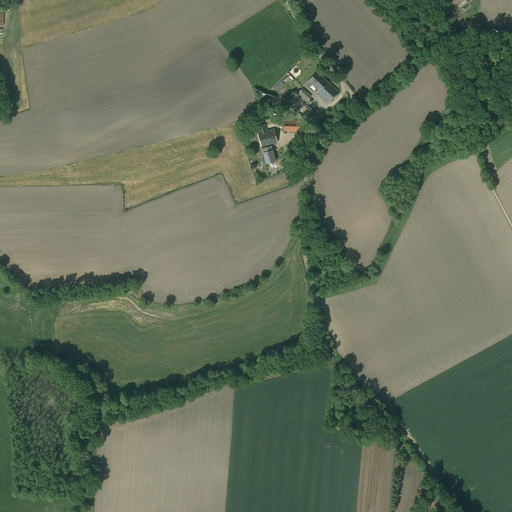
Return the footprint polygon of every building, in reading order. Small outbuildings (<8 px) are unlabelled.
[(451,14),(451,12),(451,10),(450,8),(448,7),(446,7),(444,7),(443,8),(442,10),(441,12),(442,14),(443,16),(444,17),(446,17),(448,17),(450,15),(451,14)] [(328,82),(317,72),(309,81),(319,91),(328,82)] [(328,82),(319,91),(317,92),(317,93),(317,92),(327,102),(328,102),(338,92),(338,91),(328,82)] [(309,98),(300,90),(297,93),(306,102),(309,98)] [(302,121),(284,121),(284,131),(302,132),(302,121)] [(261,133),(258,134),(261,146),(270,144),(277,142),(274,129),(266,131),(261,133)] [(270,144),(261,146),(260,146),(262,153),(263,153),(272,150),(270,144)] [(272,150),(263,153),(266,164),(271,162),(271,163),(275,161),(274,157),(273,157),(272,151),(272,150)]
